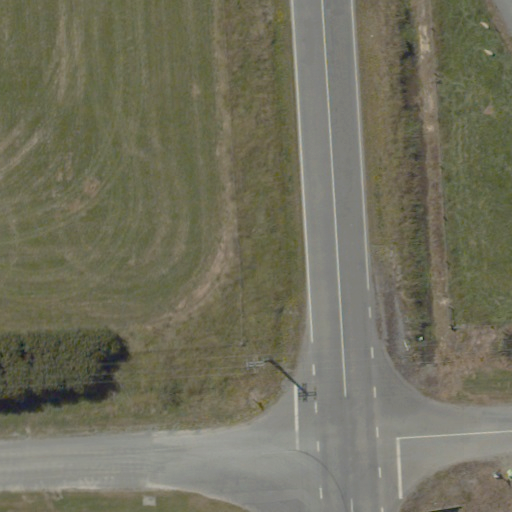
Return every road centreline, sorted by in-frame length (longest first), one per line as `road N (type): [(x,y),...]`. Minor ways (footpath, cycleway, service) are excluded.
road 1 (unclassified): [(321,0),(348,443)]
road 2 (unclassified): [(0,463),(348,443)]
road 3 (unclassified): [(348,443),(511,432)]
